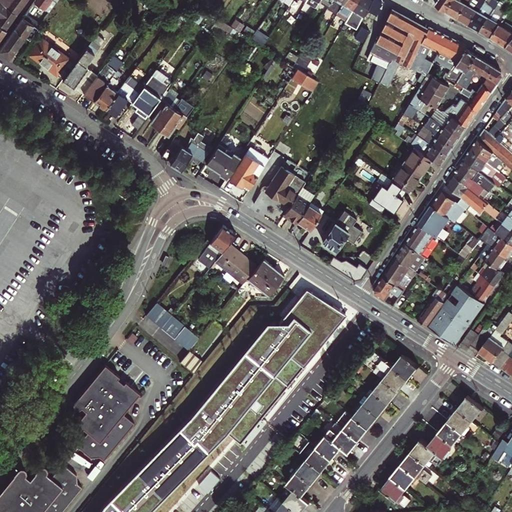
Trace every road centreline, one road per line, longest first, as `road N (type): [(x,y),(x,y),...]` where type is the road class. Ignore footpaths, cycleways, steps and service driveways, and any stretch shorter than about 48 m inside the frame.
road 1 (residential): [(359,297),(511,72)]
road 2 (unknown): [(75,511),(168,393),(165,378),(109,327)]
road 3 (tertiary): [(0,466),(129,294)]
road 4 (residential): [(0,75),(145,161),(173,198)]
road 5 (residential): [(454,358),(332,511)]
road 6 (tertiary): [(245,223),(359,297)]
road 7 (residential): [(511,62),(401,0)]
